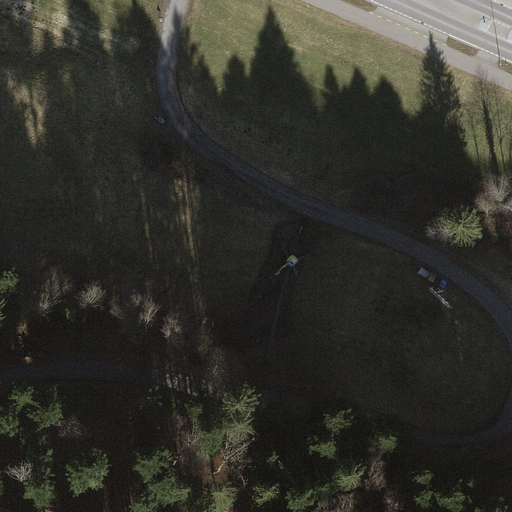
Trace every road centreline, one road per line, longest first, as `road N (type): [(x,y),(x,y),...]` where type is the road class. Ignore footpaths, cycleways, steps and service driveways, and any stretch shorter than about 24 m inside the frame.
road 1 (unclassified): [(0,377),(74,366),(251,395),(456,448),(496,434),(511,416)]
road 2 (unclassified): [(511,329),(442,264),(262,185),(177,119),(164,64),(177,0)]
